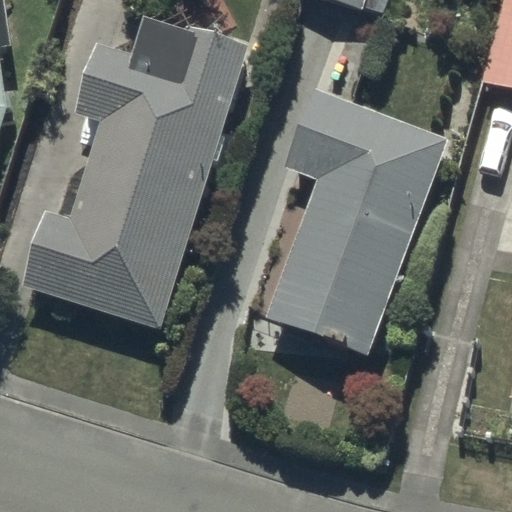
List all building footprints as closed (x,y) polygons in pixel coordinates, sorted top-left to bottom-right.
[(362,29),(370,0),(299,0),(296,10),(362,29)] [(511,2),(510,2),(484,102),(511,109),(511,2)] [(0,6),(0,190),(18,132),(0,6)] [(161,354),(249,70),(183,50),(181,57),(145,46),(134,80),(98,68),(77,136),(103,144),(72,244),(48,236),(25,312),(161,354)] [(367,381),(449,163),(318,114),(289,191),(318,202),(265,343),(367,381)]
